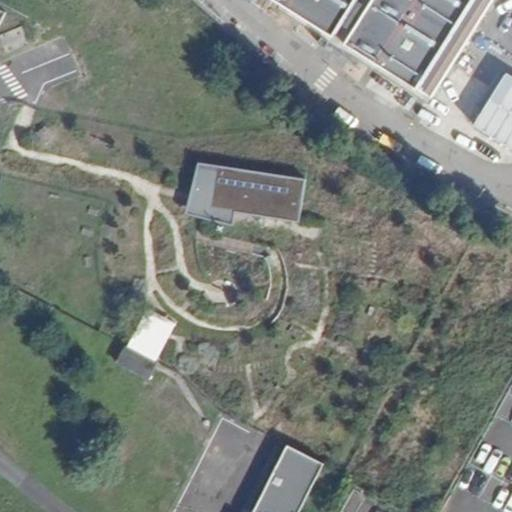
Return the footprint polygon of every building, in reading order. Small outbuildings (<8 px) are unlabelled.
[(282,0),(443,101),(506,0),(282,0)] [(0,7),(0,34),(2,35),(13,15),(0,7)] [(511,76),(508,74),(475,127),(511,150),(511,76)] [(305,185),(199,169),(187,219),(231,228),(235,217),(298,227),(305,185)] [(310,511),(332,468),(296,450),(265,511),(310,511)]
